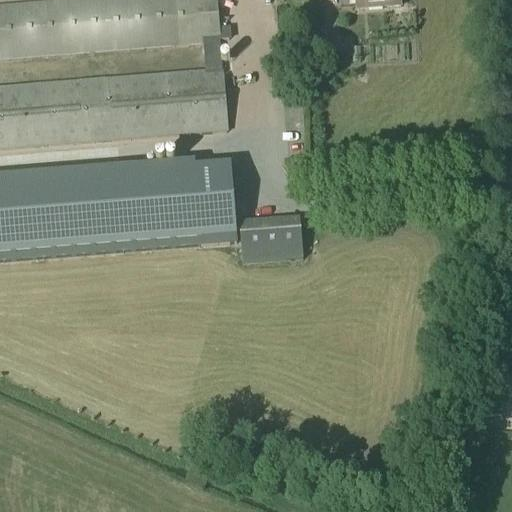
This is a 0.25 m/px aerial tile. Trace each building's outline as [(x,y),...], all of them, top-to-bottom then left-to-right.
[(0,63),(219,45),(215,0),(109,0),(0,9),(0,63)] [(355,0),(357,11),(398,8),(397,0),(355,0)] [(221,72),(0,90),(0,153),(226,135),(221,72)] [(308,81),(319,85),(322,76),(310,72),(308,81)] [(228,165),(0,182),(0,265),(235,247),(228,165)] [(238,227),(241,267),(303,263),(300,222),(238,227)]
